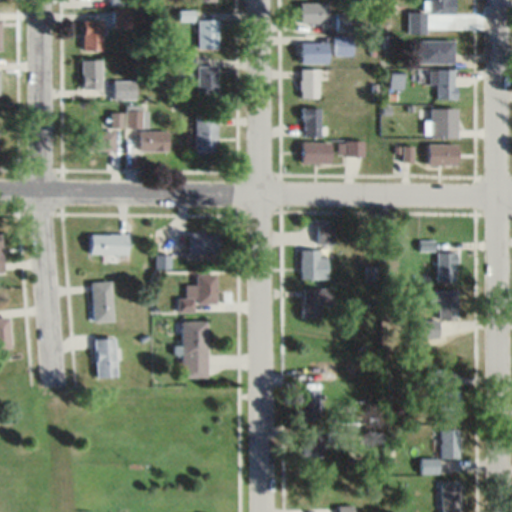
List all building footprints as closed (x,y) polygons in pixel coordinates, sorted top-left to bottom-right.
[(451,14),(450,0),(423,0),(424,12),(405,12),(405,33),(423,33),(423,14),(451,14)] [(327,2),(298,2),(298,23),(327,23),(327,2)] [(128,28),(128,9),(110,9),(110,28),(128,28)] [(80,50),(101,50),(101,20),(80,20),(80,50)] [(216,20),(196,20),(196,48),(216,48),(216,20)] [(333,55),(351,55),(351,36),(333,36),(333,55)] [(451,41),(414,41),(414,63),(451,63),(451,41)] [(327,42),(298,42),(298,63),(326,63),(327,42)] [(96,89),(95,60),(78,60),(79,89),(96,89)] [(215,66),(195,66),(195,96),(215,96),(215,66)] [(298,98),(318,98),(318,68),(298,68),(298,98)] [(454,99),(454,70),(428,69),(427,88),(436,88),(435,99),(454,99)] [(301,137),(320,137),(320,107),(301,107),(301,137)] [(455,138),(455,108),(427,108),(427,119),(422,119),(422,138),(455,138)] [(192,153),(215,153),(215,120),(192,120),(192,153)] [(112,130),(84,130),(84,150),(112,150),(112,130)] [(165,151),(165,131),(136,131),(136,151),(165,151)] [(362,156),(362,140),(337,140),(337,156),(362,156)] [(299,163),(330,163),(330,141),(299,141),(299,163)] [(425,165),(454,165),(454,144),(425,144),(425,165)] [(333,244),(333,225),(315,225),(315,244),(333,244)] [(117,262),(117,255),(125,255),(125,234),(87,234),(87,253),(100,253),(100,262),(117,262)] [(216,234),(186,234),(186,254),(216,254),(216,234)] [(299,279),(326,279),(326,258),(318,258),(318,249),(299,249),(299,279)] [(455,253),(436,254),(436,281),(455,281),(455,253)] [(215,303),(215,274),(195,274),(195,285),(185,285),(185,296),(176,296),(176,312),(194,312),(194,303),(215,303)] [(90,321),(111,321),(111,282),(90,282),(90,321)] [(302,288),(302,317),(320,317),(320,306),(331,306),(331,288),(302,288)] [(457,319),(457,291),(427,291),(427,308),(438,308),(438,319),(457,319)] [(8,317),(0,317),(0,348),(10,348),(8,317)] [(206,378),(206,321),(179,321),(179,346),(172,346),(172,355),(180,355),(180,378),(206,378)] [(436,338),(436,321),(416,321),(416,338),(436,338)] [(92,339),(95,378),(116,377),(114,338),(92,339)] [(319,391),(300,391),(300,420),(319,420),(319,391)] [(442,419),(457,419),(457,391),(442,391),(442,419)] [(301,428),(301,457),(320,457),(320,428),(301,428)] [(439,458),(457,458),(457,430),(439,430),(439,458)] [(420,474),(437,474),(437,460),(420,460),(420,474)] [(440,484),(439,511),(458,511),(458,484),(440,484)]
